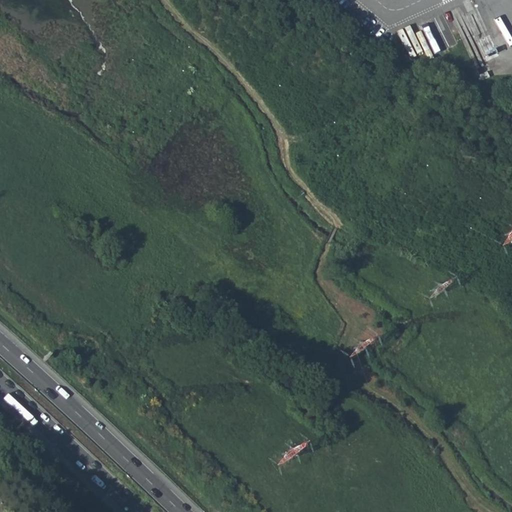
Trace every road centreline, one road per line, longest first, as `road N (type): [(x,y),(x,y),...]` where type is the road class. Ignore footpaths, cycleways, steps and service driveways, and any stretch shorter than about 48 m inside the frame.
road 1 (track): [(511,217),(469,168),(424,148),(391,151),(327,181),(292,177)]
road 2 (trunk): [(180,511),(0,343)]
road 3 (trunk): [(0,383),(137,511)]
